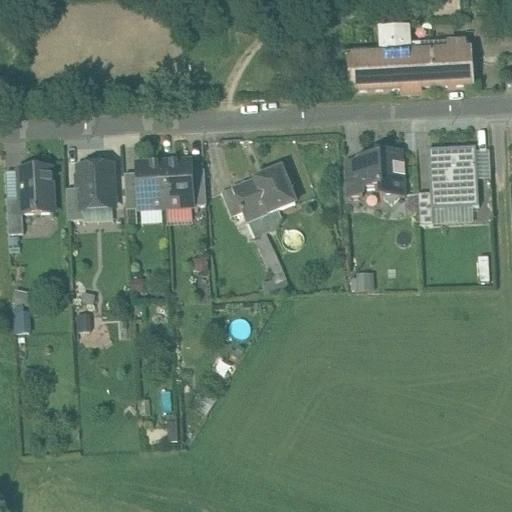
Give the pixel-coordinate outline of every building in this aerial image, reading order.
[(470,52),(349,59),(349,57),(347,57),(350,97),(351,97),(472,90),(470,52)] [(476,151),(428,153),(431,197),(431,213),(433,213),(479,211),(476,151)] [(400,155),(378,156),(378,160),(360,161),(360,164),(361,194),(363,194),(380,193),(381,202),(384,202),(392,209),(399,201),(406,200),(404,166),(401,166),(400,155)] [(360,164),(346,165),(348,201),(363,200),(363,194),(361,194),(360,164)] [(191,165),(164,166),(167,211),(194,210),(192,174),(191,165)] [(164,166),(137,168),(138,177),(140,213),(167,211),(164,166)] [(112,169),(80,171),(81,192),(82,213),(83,213),(115,211),(112,169)] [(282,172),(233,191),(239,207),(246,226),(295,206),(289,189),(294,187),(290,177),(284,179),(282,172)] [(52,173),(20,174),(21,202),(22,218),(23,218),(54,217),(52,173)] [(205,173),(192,174),(194,210),(207,209),(205,173)] [(138,177),(125,178),(127,213),(140,213),(138,177)] [(233,191),(221,195),(228,211),(239,207),(233,191)] [(81,192),(67,193),(68,225),(84,224),(83,213),(82,213),(81,192)] [(431,197),(419,198),(420,229),(433,229),(433,213),(431,213),(431,197)] [(21,202),(7,203),(9,239),(24,238),(23,218),(22,218),(21,202)] [(290,289),(266,236),(254,242),(263,262),(277,295),(290,289)]
